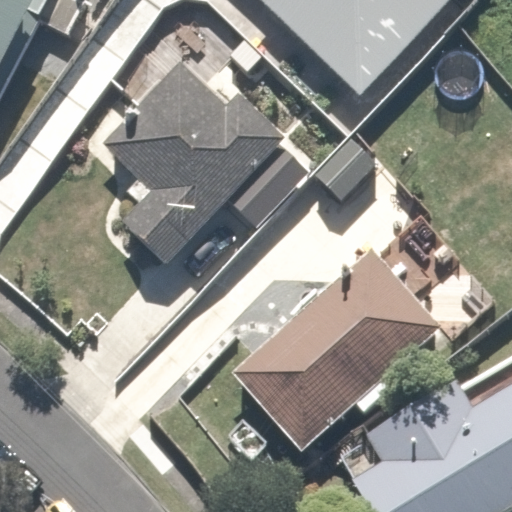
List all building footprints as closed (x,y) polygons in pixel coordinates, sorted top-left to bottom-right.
[(0,0),(0,139),(72,0),(0,0)] [(234,0),(252,16),(243,26),(356,128),(472,0),(234,0)] [(269,180),(181,91),(69,200),(112,244),(85,269),(130,315),(269,180)] [(374,204),(444,144),(412,107),(342,168),(374,204)] [(386,254),(203,409),(264,480),(447,326),(386,254)] [(338,511),(511,511),(511,402),(467,429),(451,401),(345,463),(359,486),(332,502),(338,511)]
